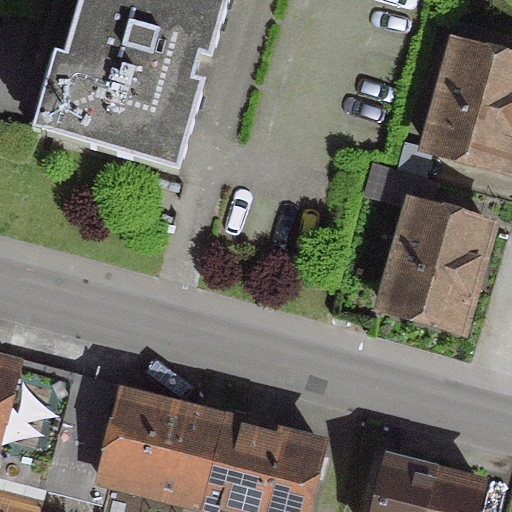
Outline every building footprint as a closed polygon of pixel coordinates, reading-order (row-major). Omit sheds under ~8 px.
[(224,0),(77,0),(38,136),(173,175),(199,86),(189,84),(196,61),(205,64),(224,0)] [(501,172),(511,131),(511,65),(451,49),(423,150),(501,172)] [(456,331),(485,229),(408,208),(379,309),(456,331)] [(0,417),(13,369),(0,365),(0,417)] [(218,422),(124,398),(102,484),(196,508),(218,422)] [(218,422),(196,508),(211,511),(299,511),(316,447),(218,422)] [(421,511),(431,476),(384,464),(371,511),(421,511)] [(471,511),(477,488),(431,476),(421,511),(471,511)] [(0,491),(0,511),(36,511),(39,502),(0,491)]
